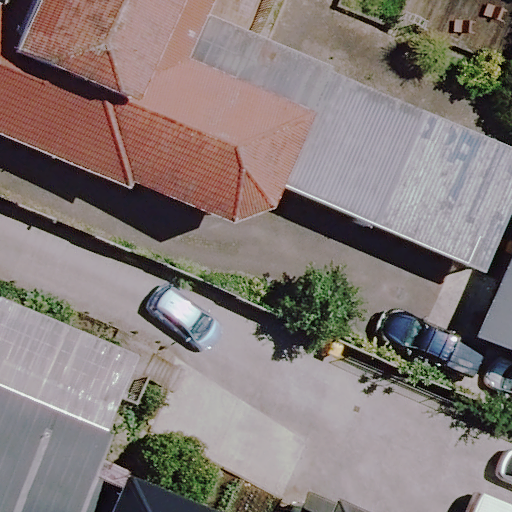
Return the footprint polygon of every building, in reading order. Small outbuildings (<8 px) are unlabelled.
[(0,0),(0,157),(67,186),(72,188),(96,199),(223,254),(280,124),(149,68),(178,0),(0,0)] [(252,191),(462,279),(511,160),(511,153),(305,67),(252,191)] [(511,224),(461,345),(511,366),(511,224)] [(0,511),(140,511),(69,481),(88,436),(0,398),(0,511)] [(323,511),(304,503),(300,511),(323,511)]
